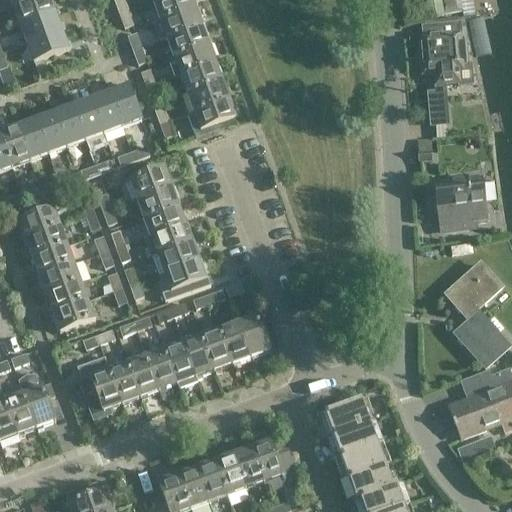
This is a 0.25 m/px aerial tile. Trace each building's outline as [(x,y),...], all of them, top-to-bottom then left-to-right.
[(9,0),(13,9),(37,0),(9,0)] [(55,15),(49,0),(37,0),(13,9),(19,28),(55,15)] [(115,0),(113,1),(118,16),(128,12),(123,0),(115,0)] [(194,9),(191,0),(160,0),(152,3),(159,22),(194,9)] [(163,33),(166,40),(201,27),(194,9),(159,22),(160,23),(154,25),(158,35),(163,33)] [(128,12),(118,16),(123,30),(133,27),(128,12)] [(62,33),(55,15),(19,28),(26,46),(62,33)] [(456,26),(456,19),(423,24),(424,29),(423,29),(424,39),(420,40),(423,75),(435,74),(436,94),(428,95),(431,127),(446,125),(443,86),(458,84),(457,68),(466,67),(463,39),(459,39),(458,26),(456,26)] [(166,40),(173,59),(208,46),(201,27),(166,40)] [(68,52),(62,33),(26,46),(33,65),(68,52)] [(126,38),(132,53),(141,49),(136,35),(126,38)] [(208,46),(173,59),(167,61),(171,71),(176,69),(180,77),(217,63),(210,45),(208,46)] [(141,49),(132,53),(137,67),(146,64),(141,49)] [(217,63),(180,77),(186,95),(221,82),(223,82),(217,63)] [(140,75),(145,89),(155,86),(149,71),(140,75)] [(221,82),(186,95),(193,114),(228,101),(230,100),(224,82),(222,83),(221,82)] [(160,101),(155,86),(145,89),(151,104),(160,101)] [(108,95),(122,131),(141,124),(127,88),(108,95)] [(90,102),(103,138),(122,131),(108,95),(90,102)] [(228,101),(193,114),(200,133),(235,120),(235,119),(237,118),(230,101),(228,102),(228,101)] [(72,109),(85,144),(88,154),(107,147),(103,138),(90,102),(72,109)] [(154,112),(159,126),(168,123),(163,108),(154,112)] [(53,115),(67,151),(85,144),(72,109),(53,115)] [(35,122),(48,158),(67,151),(53,115),(35,122)] [(17,129),(30,165),(48,158),(35,122),(17,129)] [(174,138),(168,123),(159,126),(165,141),(174,138)] [(0,135),(0,140),(12,171),(30,165),(17,129),(0,135)] [(0,175),(12,171),(0,140),(0,175)] [(146,149),(131,154),(135,164),(149,159),(146,149)] [(116,160),(120,170),(135,164),(131,154),(116,160)] [(431,164),(430,154),(418,155),(419,164),(431,164)] [(109,163),(94,168),(98,178),(113,172),(109,163)] [(80,174),(83,183),(98,178),(94,168),(80,174)] [(135,202),(171,188),(164,169),(128,183),(135,202)] [(57,182),(61,192),(75,186),(71,176),(57,182)] [(485,223),(481,180),(438,185),(442,228),(466,226),(466,230),(476,229),(475,225),(485,223)] [(42,187),(46,197),(61,192),(57,182),(42,187)] [(173,192),(171,188),(135,202),(142,220),(178,206),(180,206),(174,192),(173,192)] [(35,190),(20,196),(24,206),(38,200),(35,190)] [(9,211),(24,206),(20,196),(5,201),(9,211)] [(96,199),(101,214),(111,210),(105,196),(96,199)] [(79,205),(85,220),(94,216),(89,202),(79,205)] [(182,218),(178,206),(142,220),(149,238),(187,224),(184,217),(182,218)] [(111,210),(101,214),(107,229),(116,225),(111,210)] [(25,242),(25,243),(60,229),(53,211),(18,224),(18,225),(16,225),(23,243),(25,242)] [(90,234),(100,231),(94,216),(85,220),(90,234)] [(187,224),(149,238),(155,256),(193,242),(187,224)] [(67,247),(60,229),(25,243),(23,244),(25,250),(27,249),(31,261),(67,247)] [(109,236),(115,251),(125,247),(119,232),(109,236)] [(93,242),(99,257),(108,253),(103,238),(93,242)] [(200,260),(193,242),(155,256),(162,275),(198,261),(200,260)] [(38,279),(74,266),(67,247),(31,261),(32,261),(30,262),(32,268),(34,267),(38,279)] [(125,247),(115,251),(120,265),(130,262),(125,247)] [(114,268),(108,253),(99,257),(104,271),(114,268)] [(198,261),(162,275),(169,294),(206,280),(205,279),(207,278),(205,272),(203,273),(198,261)] [(81,284),(74,266),(38,279),(39,280),(37,280),(43,298),(45,297),(81,284)] [(447,298),(469,323),(478,315),(477,314),(501,291),(480,268),(447,298)] [(123,273),(129,287),(139,284),(133,269),(123,273)] [(107,279),(113,293),(122,290),(117,275),(107,279)] [(52,316),(88,302),(81,284),(45,297),(45,298),(43,299),(46,305),(48,304),(52,316)] [(139,284),(129,287),(134,302),(144,298),(139,284)] [(240,286),(225,291),(229,300),(244,295),(240,286)] [(127,304),(122,290),(113,293),(118,308),(127,304)] [(222,292),(207,298),(210,307),(225,302),(222,292)] [(196,312),(210,307),(207,298),(192,303),(196,312)] [(95,322),(88,302),(52,316),(50,317),(57,334),(59,334),(59,335),(95,322)] [(185,306),(170,311),(173,320),(188,315),(185,306)] [(159,326),(173,320),(170,311),(155,316),(159,326)] [(508,350),(478,315),(469,323),(470,324),(456,337),(486,370),(508,350)] [(257,318),(238,325),(251,360),(252,363),(258,361),(257,358),(270,353),(257,318)] [(148,319),(134,324),(137,333),(152,328),(148,319)] [(122,338),(137,333),(134,324),(119,329),(122,338)] [(240,367),(239,365),(251,360),(238,325),(219,332),(232,367),(233,367),(234,369),(240,367)] [(111,332),(97,337),(100,346),(115,341),(111,332)] [(232,367),(219,332),(201,339),(214,374),(215,373),(216,376),(221,374),(220,371),(232,367)] [(85,352),(100,346),(97,337),(82,343),(85,352)] [(214,374),(201,339),(183,345),(196,380),(197,383),(203,381),(202,378),(214,374)] [(196,380),(183,345),(164,352),(177,387),(178,387),(179,389),(184,387),(184,385),(196,380)] [(166,394),(165,391),(177,387),(164,352),(146,359),(159,394),(160,396),(166,394)] [(26,356),(11,362),(14,371),(30,365),(26,356)] [(147,398),(159,394),(146,359),(128,366),(140,400),(141,403),(148,401),(147,398)] [(7,363),(0,366),(0,376),(11,372),(7,363)] [(122,407),(109,372),(106,363),(91,369),(90,366),(78,371),(82,383),(79,384),(93,423),(112,416),(110,412),(122,407)] [(128,366),(109,372),(122,407),(123,409),(129,407),(128,405),(140,400),(128,366)] [(462,384),(469,403),(511,386),(511,379),(509,373),(491,380),(489,374),(462,384)] [(19,382),(21,389),(36,430),(37,430),(37,432),(43,430),(42,428),(55,423),(47,402),(54,399),(49,386),(34,391),(33,388),(38,384),(36,377),(26,377),(19,382)] [(511,386),(469,403),(449,411),(460,443),(501,427),(505,436),(511,433),(511,386)] [(24,435),(36,430),(21,389),(4,396),(6,401),(4,402),(18,437),(19,439),(25,437),(24,435)] [(17,437),(18,437),(4,402),(0,403),(0,444),(0,446),(18,439),(17,437)] [(332,438),(369,424),(361,402),(323,416),(332,438)] [(340,459),(377,445),(369,424),(332,438),(340,459)] [(494,439),(459,449),(463,464),(498,454),(494,439)] [(286,454),(275,459),(269,441),(249,448),(263,485),(286,477),(287,482),(295,479),(286,454)] [(377,445),(340,459),(347,480),(385,466),(377,445)] [(263,485),(249,448),(231,455),(245,492),(263,485)] [(245,492),(231,455),(225,457),(226,459),(213,463),(226,499),(245,492)] [(195,470),(208,506),(226,499),(213,463),(212,462),(207,464),(207,465),(195,470)] [(385,466),(347,480),(355,501),(358,500),(393,487),(385,466)] [(188,471),(189,472),(177,477),(189,511),(191,511),(208,506),(195,470),(194,469),(188,471)] [(170,477),(170,479),(157,484),(168,511),(189,511),(177,477),(176,477),(175,475),(170,477)] [(70,511),(110,511),(114,511),(103,483),(85,489),(84,489),(79,490),(80,491),(65,497),(70,511)] [(393,487),(358,500),(363,511),(390,511),(403,507),(396,486),(393,487)]
